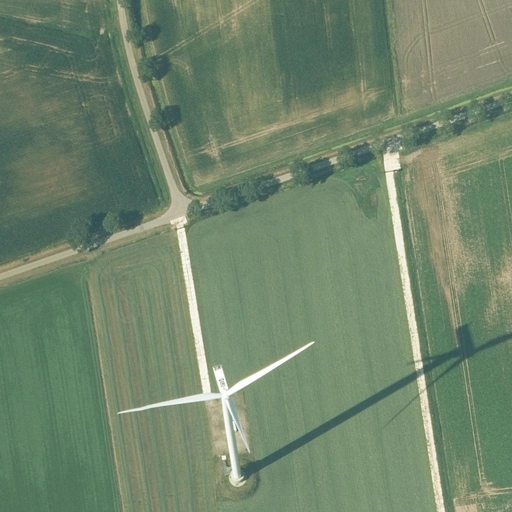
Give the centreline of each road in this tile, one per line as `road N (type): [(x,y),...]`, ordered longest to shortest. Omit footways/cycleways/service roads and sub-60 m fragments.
road 1 (unclassified): [(182,213),(511,99)]
road 2 (unclassified): [(182,213),(126,54),(119,0)]
road 3 (unclassified): [(0,277),(182,213)]
